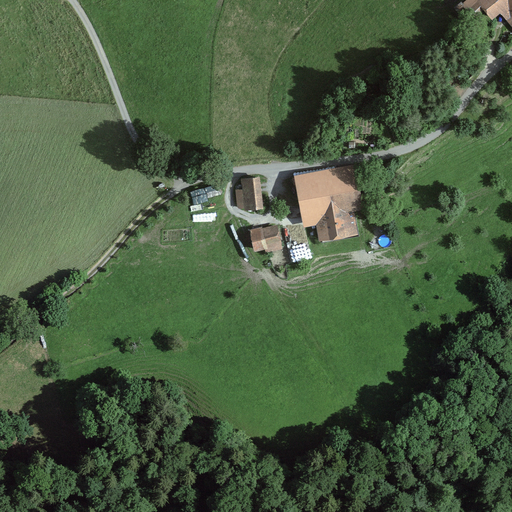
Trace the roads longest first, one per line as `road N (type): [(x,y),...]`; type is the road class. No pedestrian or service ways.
road 1 (unclassified): [(187,178),(367,159),(416,145),(511,53)]
road 2 (unclassified): [(187,178),(0,348)]
road 3 (unclassified): [(69,0),(132,141),(156,168),(187,178)]
